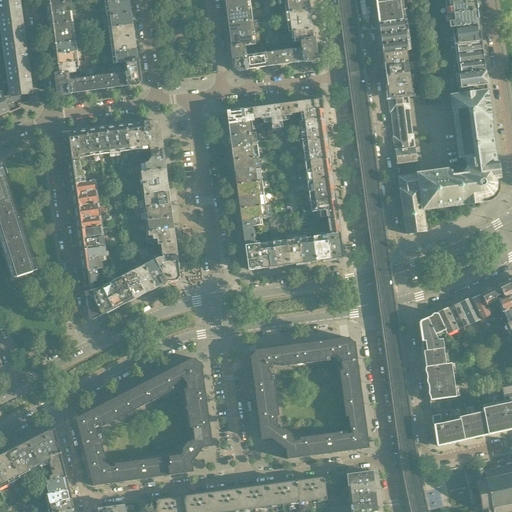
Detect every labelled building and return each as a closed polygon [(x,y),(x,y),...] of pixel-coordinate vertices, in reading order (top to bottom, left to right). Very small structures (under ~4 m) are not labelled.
[(18,0),(0,0),(0,20),(2,20),(3,24),(22,22),(18,0)] [(249,0),(225,0),(226,12),(251,9),(249,0)] [(307,0),(299,0),(283,2),(284,12),(309,9),(307,0)] [(354,17),(351,0),(350,0),(340,1),(343,19),(354,17)] [(401,1),(400,0),(374,0),(378,24),(404,21),(402,1),(401,1)] [(475,0),(460,0),(445,2),(447,15),(449,15),(450,15),(477,11),(476,10),(477,8),(477,6),(476,5),(475,0)] [(130,13),(128,1),(104,4),(105,16),(130,13)] [(70,2),(46,5),(47,15),(71,12),(70,2)] [(251,9),(226,12),(228,24),(252,20),(251,9)] [(309,9),(284,12),(286,22),(310,19),(309,9)] [(450,15),(449,15),(450,22),(448,22),(448,28),(451,27),(478,24),(477,11),(450,15)] [(72,21),(71,12),(47,15),(49,25),(72,21)] [(131,24),(130,13),(105,16),(107,27),(131,24)] [(356,35),(354,17),(343,19),(345,37),(356,35)] [(310,19),(286,22),(287,32),(290,32),(311,29),(310,19)] [(252,20),(228,24),(229,36),(254,32),(252,20)] [(74,31),(72,21),(49,25),(50,34),(74,31)] [(405,21),(404,21),(378,24),(379,34),(407,30),(405,21)] [(25,46),(22,22),(3,24),(3,28),(1,28),(3,44),(6,44),(7,49),(25,46)] [(131,24),(107,27),(109,39),(133,36),(131,24)] [(478,24),(451,27),(453,44),(454,44),(481,41),(478,24)] [(311,29),(290,32),(292,42),(299,41),(313,39),(311,29)] [(407,30),(379,34),(380,44),(408,40),(407,30)] [(74,31),(50,34),(51,44),(75,41),(74,31)] [(254,32),(229,36),(231,47),(245,45),(255,44),(254,32)] [(359,53),(356,35),(345,37),(348,54),(359,53)] [(135,48),(133,36),(109,39),(110,51),(135,48)] [(313,39),(299,41),(300,48),(302,62),(313,61),(313,60),(315,57),(314,46),(315,44),(315,42),(313,41),(313,39)] [(408,40),(380,44),(382,54),(405,51),(409,50),(408,40)] [(75,41),(51,44),(53,54),(76,51),(75,41)] [(481,41),(454,44),(455,54),(482,51),(481,41)] [(245,45),(231,47),(231,49),(230,51),(231,53),(232,54),(234,68),(237,70),(237,71),(247,69),(245,56),(246,55),(245,45)] [(25,46),(7,49),(7,52),(4,53),(6,68),(9,68),(10,72),(28,70),(25,46)] [(136,60),(135,48),(110,51),(112,63),(122,62),(136,60)] [(300,48),(282,51),(284,64),(302,62),(300,48)] [(418,49),(419,60),(428,59),(427,48),(418,49)] [(76,51),(53,54),(54,64),(76,61),(78,61),(76,51)] [(282,51),(263,53),(265,67),(284,64),(282,51)] [(405,51),(382,54),(383,65),(407,62),(405,51)] [(482,51),(455,54),(457,64),(483,60),(482,51)] [(263,53),(246,55),(245,56),(247,69),(265,67),(263,53)] [(361,71),(359,53),(348,54),(350,72),(361,71)] [(139,81),(137,67),(138,66),(138,64),(137,62),(136,60),(122,62),(124,72),(126,86),(128,87),(130,86),(130,85),(137,84),(139,81)] [(483,60),(457,64),(458,74),(485,70),(483,60)] [(76,61),(54,64),(55,75),(69,73),(75,72),(75,69),(77,69),(76,61)] [(407,62),(383,65),(385,76),(408,72),(407,62)] [(31,94),(30,81),(28,70),(10,72),(11,76),(8,77),(10,92),(11,92),(11,96),(11,97),(15,96),(18,104),(31,102),(31,99),(30,99),(29,96),(32,96),(31,94)] [(485,70),(458,74),(452,75),(454,84),(456,84),(457,89),(487,85),(486,80),(487,79),(487,76),(485,76),(485,70)] [(364,89),(361,71),(350,72),(352,90),(364,89)] [(124,72),(105,75),(107,88),(126,86),(124,72)] [(408,72),(385,76),(386,86),(410,83),(408,72)] [(69,73),(55,75),(56,77),(55,78),(55,80),(56,81),(58,92),(61,94),(61,95),(68,94),(70,95),(72,94),(71,93),(69,80),(69,73)] [(105,75),(87,78),(89,91),(107,88),(105,75)] [(87,78),(69,80),(71,93),(89,91),(87,78)] [(410,83),(386,86),(388,98),(408,95),(412,95),(410,83)] [(366,104),(364,89),(352,90),(355,106),(366,104)] [(416,175),(398,178),(400,190),(399,190),(401,198),(406,234),(409,234),(412,234),(425,232),(422,210),(426,210),(431,209),(432,209),(442,208),(444,207),(461,205),(465,205),(466,205),(480,204),(480,203),(480,202),(487,201),(490,201),(492,200),(494,198),(495,197),(497,195),(498,193),(499,190),(499,188),(499,186),(498,179),(499,178),(497,163),(496,163),(491,121),(492,120),(488,91),(474,93),(474,92),(473,92),(472,92),(471,93),(465,93),(464,93),(463,93),(463,94),(450,96),(458,155),(460,154),(461,158),(465,161),(466,167),(461,174),(455,175),(450,171),(447,172),(447,170),(416,174),(416,175)] [(408,95),(388,98),(390,112),(391,112),(394,137),(393,137),(395,150),(415,148),(413,134),(412,134),(409,110),(410,110),(408,95)] [(15,96),(11,97),(11,96),(2,97),(8,112),(9,113),(15,111),(20,108),(18,104),(15,96)] [(441,97),(424,99),(425,106),(442,104),(441,97)] [(321,99),(295,103),(297,113),(300,113),(322,109),(321,99)] [(295,103),(278,105),(280,121),(281,121),(288,120),(287,116),(290,116),(290,114),(297,113),(295,103)] [(369,125),(366,104),(355,106),(357,126),(369,125)] [(278,105),(268,107),(270,122),(270,123),(271,131),(272,131),(282,130),(281,121),(280,121),(278,105)] [(268,107),(250,109),(252,120),(259,119),(260,120),(262,120),(262,123),(270,123),(270,122),(268,107)] [(250,109),(227,112),(228,124),(250,121),(250,122),(252,122),(252,120),(250,109)] [(322,109),(300,113),(301,122),(323,119),(322,109)] [(323,119),(301,122),(298,122),(300,133),(325,129),(323,119)] [(250,121),(228,124),(230,136),(252,133),(250,122),(250,121)] [(142,123),(142,124),(135,125),(138,150),(149,148),(145,122),(142,123)] [(158,122),(149,123),(149,122),(145,122),(149,148),(150,151),(162,150),(158,122)] [(135,125),(125,126),(128,151),(138,150),(135,125)] [(371,140),(369,125),(357,126),(359,142),(371,140)] [(125,126),(115,127),(119,152),(128,151),(125,126)] [(115,127),(105,129),(109,154),(119,152),(115,127)] [(105,129),(95,130),(99,155),(109,154),(105,129)] [(325,129),(300,133),(301,143),(326,139),(325,129)] [(95,130),(86,132),(89,156),(99,155),(95,130)] [(86,132),(76,133),(79,158),(89,156),(86,132)] [(76,133),(70,134),(69,133),(66,133),(65,134),(64,135),(67,162),(78,161),(78,158),(79,158),(76,133)] [(254,133),(252,133),(230,136),(232,149),(256,145),(254,133)] [(326,139),(301,143),(302,152),(328,149),(326,139)] [(373,157),(371,140),(359,142),(362,158),(373,157)] [(256,145),(232,149),(233,160),(258,157),(256,145)] [(415,148),(395,150),(397,164),(416,162),(415,148)] [(328,149),(302,152),(304,162),(329,158),(328,149)] [(163,157),(162,150),(150,151),(150,158),(146,163),(146,164),(144,164),(145,172),(166,170),(164,157),(163,157)] [(258,157),(233,160),(235,173),(259,169),(258,157)] [(375,173),(373,157),(362,158),(364,174),(375,173)] [(329,158),(304,162),(305,172),(330,169),(329,158)] [(78,161),(67,162),(71,184),(84,183),(83,171),(80,172),(78,161)] [(0,228),(16,278),(32,273),(0,173),(0,170),(2,170),(0,166),(0,164),(0,228)] [(259,169),(235,173),(237,185),(261,181),(259,169)] [(330,169),(305,172),(306,182),(332,179),(330,169)] [(166,170),(145,172),(138,173),(140,185),(167,182),(166,170)] [(377,189),(375,173),(364,174),(366,190),(377,189)] [(332,179),(306,182),(308,192),(333,188),(332,179)] [(94,181),(84,183),(71,184),(72,195),(96,191),(94,181)] [(261,181),(237,185),(238,197),(263,194),(261,181)] [(167,182),(140,185),(142,197),(169,193),(167,182)] [(333,188),(308,192),(309,202),(334,198),(333,188)] [(380,205),(377,189),(366,190),(368,207),(380,205)] [(96,191),(72,195),(74,207),(97,204),(96,191)] [(171,207),(169,193),(142,197),(143,211),(171,207)] [(263,194),(238,197),(240,209),(265,205),(263,194)] [(125,205),(124,196),(112,197),(113,206),(116,206),(120,205),(125,205)] [(297,214),(295,196),(289,196),(291,215),(297,214)] [(334,198),(309,202),(311,212),(318,211),(336,208),(334,198)] [(99,217),(98,206),(97,204),(74,207),(75,220),(99,217)] [(265,205),(240,209),(241,221),(259,218),(259,219),(266,217),(265,205)] [(382,221),(380,205),(368,207),(370,223),(382,221)] [(171,207),(143,211),(145,221),(172,218),(171,207)] [(318,211),(319,218),(326,217),(329,234),(339,233),(336,208),(318,211)] [(99,217),(75,220),(77,230),(101,226),(99,217)] [(172,218),(145,221),(146,232),(147,232),(174,229),(172,218)] [(259,218),(241,221),(245,246),(255,245),(255,244),(253,227),(260,226),(259,219),(259,218)] [(384,237),(382,221),(370,223),(373,239),(384,237)] [(101,226),(77,230),(78,239),(102,236),(101,226)] [(174,229),(147,232),(148,236),(152,236),(152,240),(156,239),(157,245),(160,245),(175,242),(174,229)] [(339,233),(329,234),(325,235),(328,261),(336,260),(336,259),(343,258),(339,233)] [(325,235),(312,237),(315,262),(322,261),(322,262),(328,261),(325,235)] [(102,236),(78,239),(79,250),(103,246),(102,236)] [(312,237),(298,239),(302,265),(309,264),(309,263),(315,262),(312,237)] [(386,249),(384,237),(373,239),(375,253),(386,249)] [(298,239),(285,241),(288,265),(295,264),(295,266),(302,265),(298,239)] [(285,241),(271,243),(275,269),(282,268),(282,266),(288,265),(285,241)] [(175,242),(160,245),(161,258),(162,262),(178,260),(175,242)] [(271,243),(258,244),(262,269),(268,268),(269,269),(275,269),(271,243)] [(258,244),(255,244),(255,245),(245,246),(244,246),(247,271),(262,269),(258,244)] [(103,246),(79,250),(81,259),(103,257),(105,256),(103,246)] [(103,257),(81,259),(82,271),(96,269),(102,269),(101,262),(103,262),(103,257)] [(162,262),(161,258),(158,258),(154,260),(166,282),(176,281),(179,277),(178,270),(179,268),(178,260),(162,262)] [(154,260),(143,265),(155,288),(166,282),(154,260)] [(155,288),(143,265),(132,271),(144,293),(155,288)] [(96,269),(82,271),(85,292),(93,291),(93,290),(92,282),(95,281),(94,276),(97,275),(96,269)] [(144,293),(132,271),(122,276),(133,299),(144,293)] [(133,299),(122,276),(111,282),(123,304),(133,299)] [(511,278),(498,285),(504,298),(511,294),(511,278)] [(123,304),(111,282),(101,287),(112,309),(123,304)] [(486,291),(481,294),(486,306),(497,301),(504,298),(498,285),(490,290),(489,288),(485,290),(486,291)] [(112,309),(101,287),(97,289),(93,290),(93,291),(94,301),(102,315),(112,309)] [(93,291),(85,292),(84,292),(85,306),(87,307),(88,318),(92,320),(102,315),(94,301),(93,291)] [(486,306),(481,294),(476,296),(474,296),(472,297),(470,299),(478,320),(480,323),(487,320),(486,316),(490,314),(486,306)] [(511,294),(504,298),(497,301),(503,313),(511,308),(511,294)] [(470,299),(459,304),(469,324),(478,320),(470,299)] [(459,304),(448,309),(458,329),(469,324),(459,304)] [(511,308),(503,313),(507,323),(511,321),(511,308)] [(448,309),(436,314),(444,331),(446,334),(458,329),(448,309)] [(430,316),(425,319),(434,335),(444,331),(436,314),(433,314),(430,316)] [(436,340),(434,335),(425,319),(420,321),(419,320),(417,324),(418,324),(422,352),(442,348),(441,340),(436,340)] [(398,345),(396,330),(385,334),(387,346),(398,345)] [(348,338),(329,341),(331,356),(332,356),(334,356),(339,359),(340,363),(356,361),(354,342),(353,342),(349,339),(348,338)] [(329,341),(309,343),(300,344),(303,362),(310,361),(311,363),(325,361),(324,359),(332,358),(332,356),(331,356),(329,341)] [(271,348),(274,365),(274,366),(281,365),(282,368),(297,365),(296,363),(303,362),(300,344),(271,348)] [(400,359),(398,345),(387,346),(389,361),(389,362),(400,360),(400,359)] [(442,348),(422,352),(424,367),(449,364),(450,364),(447,347),(442,348)] [(271,348),(254,351),(254,352),(251,356),(250,356),(253,376),(267,373),(267,370),(271,365),(274,365),(271,348)] [(190,360),(167,371),(175,385),(181,378),(183,381),(184,380),(187,382),(187,384),(203,382),(200,363),(199,363),(195,360),(195,359),(190,360)] [(402,377),(400,361),(400,360),(389,362),(390,362),(391,378),(402,377)] [(356,361),(340,363),(341,370),(338,371),(340,382),(342,382),(344,390),(360,388),(356,361)] [(453,386),(451,374),(449,364),(424,367),(428,390),(453,386)] [(167,371),(140,385),(148,401),(155,397),(156,399),(169,393),(167,389),(175,385),(167,371)] [(269,373),(267,373),(253,376),(256,405),(273,402),(272,394),(275,394),(273,381),(270,381),(269,373)] [(404,393),(402,378),(402,377),(391,378),(391,379),(392,379),(394,394),(394,395),(405,394),(404,393)] [(500,378),(484,381),(485,387),(501,384),(500,378)] [(188,405),(189,414),(207,412),(203,382),(187,384),(186,384),(187,393),(184,393),(186,406),(188,405)] [(140,385),(123,394),(114,399),(122,414),(129,411),(130,413),(143,406),(142,404),(148,401),(140,385)] [(511,385),(502,388),(505,403),(481,409),(482,411),(486,436),(511,429),(511,385)] [(454,397),(453,386),(428,390),(429,400),(454,397)] [(360,388),(344,390),(344,397),(342,397),(344,409),(346,409),(347,417),(364,415),(360,388)] [(407,409),(405,395),(405,394),(394,395),(394,396),(396,411),(396,412),(407,410),(407,409)] [(114,399),(89,412),(95,425),(97,427),(103,424),(104,426),(117,420),(116,417),(122,414),(114,399)] [(273,402),(256,405),(260,433),(277,431),(277,430),(275,417),(278,417),(277,410),(274,411),(273,402)] [(409,426),(407,411),(407,410),(396,412),(396,413),(398,427),(398,428),(410,427),(409,426)] [(458,417),(458,419),(463,441),(486,436),(482,411),(458,417)] [(89,412),(76,418),(82,444),(98,440),(95,431),(94,431),(93,431),(92,426),(95,425),(89,412)] [(192,428),(193,441),(193,442),(211,440),(207,412),(189,414),(191,422),(188,422),(189,429),(192,428)] [(364,415),(347,417),(349,430),(351,430),(352,434),(354,450),(368,448),(364,415)] [(445,445),(440,423),(439,415),(431,416),(435,444),(434,445),(438,448),(439,446),(445,445)] [(458,419),(440,423),(445,445),(463,441),(458,419)] [(412,442),(409,428),(410,428),(410,427),(398,428),(398,429),(399,429),(401,444),(412,442)] [(280,429),(277,430),(277,431),(260,433),(261,440),(271,439),(286,449),(287,459),(295,458),(292,442),(294,442),(293,439),(291,437),(291,436),(283,430),(282,431),(280,429)] [(61,459),(55,433),(51,431),(38,437),(51,462),(61,459)] [(322,438),(315,439),(317,455),(341,452),(339,436),(332,436),(332,434),(322,435),(322,438)] [(352,434),(339,436),(341,452),(354,450),(352,434)] [(38,437),(28,443),(41,468),(49,464),(51,462),(38,437)] [(299,441),(294,442),(292,442),(295,458),(317,455),(315,439),(309,440),(308,437),(299,439),(299,441)] [(98,440),(82,444),(90,476),(102,473),(107,466),(105,464),(104,464),(103,461),(105,460),(102,447),(100,448),(98,440)] [(180,454),(181,458),(182,458),(184,473),(192,472),(191,462),(202,448),(212,447),(211,440),(193,442),(193,441),(190,441),(189,443),(188,443),(181,451),(182,452),(180,454)] [(412,442),(401,444),(403,461),(415,460),(415,459),(413,442),(412,442)] [(28,443),(17,448),(30,473),(35,483),(45,477),(41,468),(28,443)] [(17,448),(7,454),(20,479),(30,473),(17,448)] [(7,454),(0,456),(0,467),(9,484),(20,479),(7,454)] [(163,461),(155,462),(157,477),(184,473),(182,458),(181,458),(175,459),(174,457),(163,458),(163,461)] [(66,477),(61,459),(51,462),(49,464),(52,476),(50,476),(50,478),(50,481),(66,477)] [(417,474),(416,468),(415,460),(403,461),(404,469),(406,477),(418,475),(418,474),(417,474)] [(136,464),(128,465),(130,481),(157,477),(155,462),(147,463),(147,461),(136,462),(136,464)] [(110,468),(107,466),(102,473),(90,476),(93,486),(130,481),(128,465),(121,466),(121,464),(115,465),(115,467),(110,468)] [(511,511),(511,464),(483,471),(483,470),(482,469),(481,468),(480,468),(479,467),(478,467),(477,467),(477,468),(476,468),(475,469),(474,470),(474,471),(474,472),(474,473),(473,473),(475,481),(469,482),(476,511),(481,511),(511,511)] [(0,467),(0,489),(9,484),(0,467)] [(371,472),(347,475),(348,486),(350,486),(373,483),(372,478),(371,472)] [(421,490),(418,476),(418,475),(406,477),(406,478),(409,493),(409,494),(422,491),(421,490)] [(66,477),(50,481),(47,482),(47,485),(46,485),(48,493),(69,489),(66,477)] [(324,479),(310,481),(313,501),(327,499),(324,479)] [(310,481),(296,482),(298,503),(313,501),(310,481)] [(296,482),(282,484),(284,505),(298,503),(296,482)] [(373,483),(350,486),(348,486),(349,496),(374,492),(373,483)] [(282,484),(268,486),(270,506),(284,505),(282,484)] [(268,486),(254,488),(257,508),(270,506),(268,486)] [(254,488),(240,490),(243,510),(257,508),(254,488)] [(69,489),(48,493),(44,495),(46,505),(71,498),(69,489)] [(240,490),(226,492),(228,511),(230,511),(243,510),(240,490)] [(425,506),(421,492),(422,492),(422,491),(409,494),(409,495),(413,509),(412,510),(413,510),(425,507),(425,506)] [(228,511),(226,492),(212,494),(214,511),(228,511)] [(374,492),(349,496),(350,506),(353,505),(375,502),(374,492)] [(214,511),(212,494),(198,496),(200,511),(214,511)] [(200,511),(198,496),(184,498),(185,511),(200,511)] [(71,498),(46,505),(48,511),(56,511),(73,508),(71,498)] [(185,511),(184,498),(169,500),(171,511),(185,511)] [(23,511),(30,509),(25,499),(18,502),(23,511)] [(171,511),(169,500),(155,502),(156,511),(171,511)] [(376,511),(375,502),(353,505),(350,506),(350,511),(376,511)]
